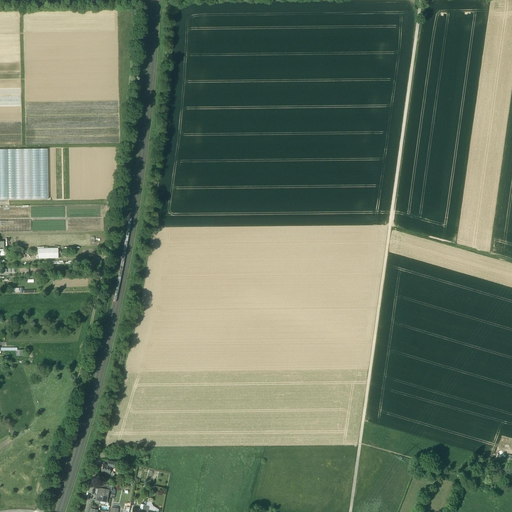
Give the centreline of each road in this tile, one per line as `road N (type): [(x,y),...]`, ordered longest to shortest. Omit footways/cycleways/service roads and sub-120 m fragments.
road 1 (track): [(350,511),(420,0)]
road 2 (track): [(185,2),(174,11),(163,158),(143,276),(99,460)]
road 3 (track): [(511,261),(389,226)]
